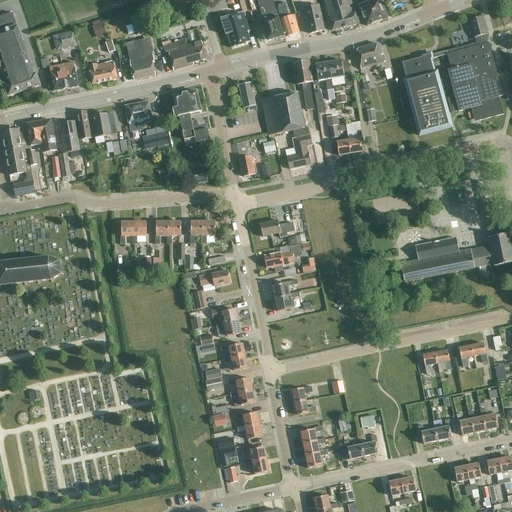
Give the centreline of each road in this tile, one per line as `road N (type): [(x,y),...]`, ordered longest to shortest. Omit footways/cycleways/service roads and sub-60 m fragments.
road 1 (residential): [(4,212),(73,198),(96,207),(235,202)]
road 2 (residential): [(293,490),(511,443)]
road 3 (tertiary): [(222,69),(349,42),(434,13)]
road 4 (tertiary): [(0,123),(208,73)]
road 5 (residential): [(375,350),(341,179)]
road 6 (residential): [(269,373),(235,202)]
road 7 (residential): [(341,179),(507,145)]
road 8 (residential): [(375,350),(511,323)]
road 9 (residential): [(235,202),(208,73)]
